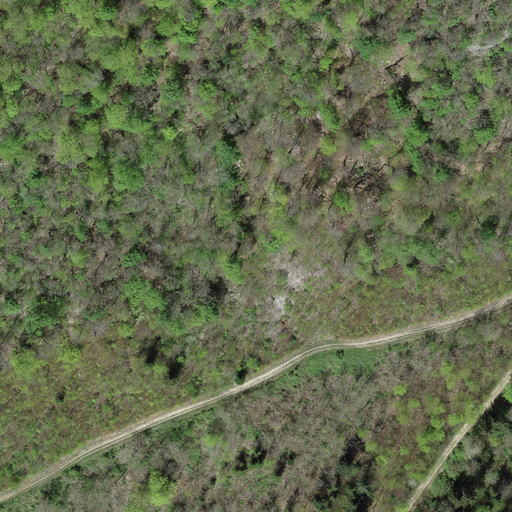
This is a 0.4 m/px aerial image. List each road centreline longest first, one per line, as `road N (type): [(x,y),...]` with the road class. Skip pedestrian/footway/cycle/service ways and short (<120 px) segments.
road 1 (track): [(511,297),(334,347),(177,403),(0,491)]
road 2 (track): [(511,359),(397,511)]
